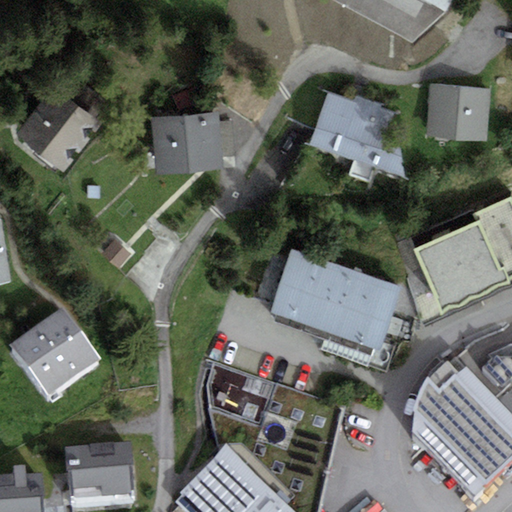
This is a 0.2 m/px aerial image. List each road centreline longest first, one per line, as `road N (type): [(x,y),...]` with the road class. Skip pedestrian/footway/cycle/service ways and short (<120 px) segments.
road 1 (residential): [(158,511),(167,457),(161,295),(296,70),(325,58),(411,78),(452,58),(487,20)]
road 2 (residential): [(407,511),(390,476),(387,436),(399,387),(417,359),(452,332),(511,307)]
